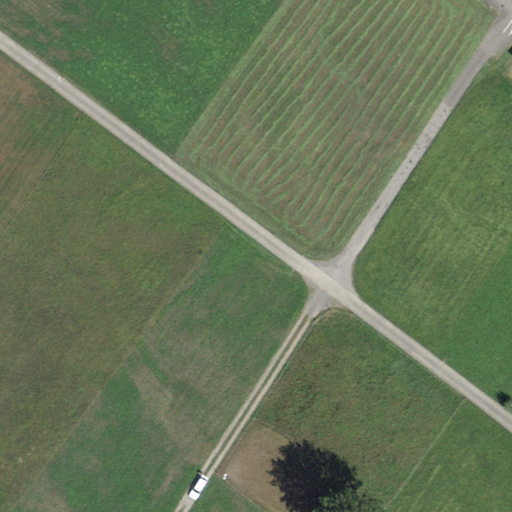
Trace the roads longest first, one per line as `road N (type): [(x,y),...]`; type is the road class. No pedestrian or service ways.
road 1 (unclassified): [(330,281),(0,44)]
road 2 (unclassified): [(330,281),(511,10)]
road 3 (track): [(330,281),(179,511)]
road 4 (unclassified): [(511,420),(330,281)]
